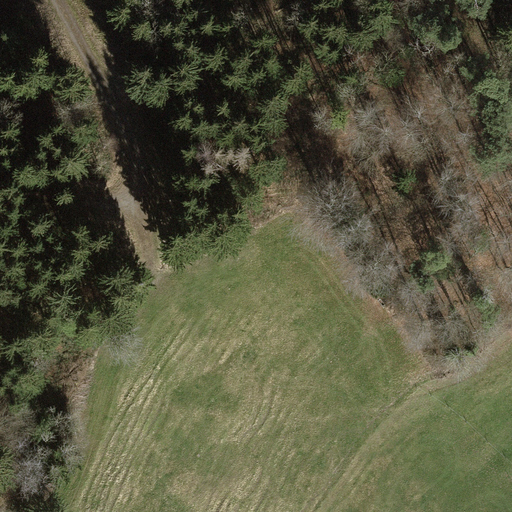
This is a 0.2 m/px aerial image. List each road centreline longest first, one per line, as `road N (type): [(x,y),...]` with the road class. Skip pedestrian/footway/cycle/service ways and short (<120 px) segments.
road 1 (track): [(56,0),(134,148),(141,260)]
road 2 (track): [(0,187),(142,213)]
